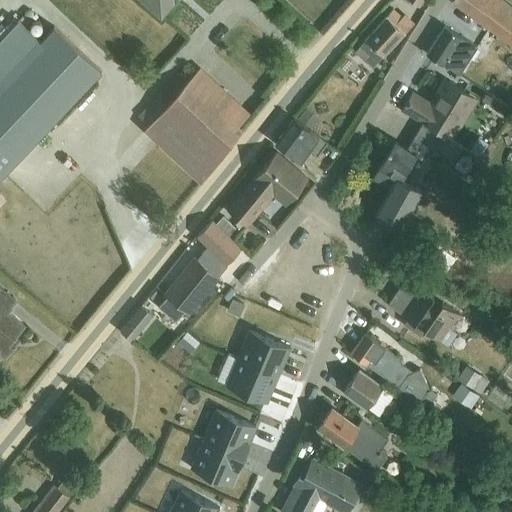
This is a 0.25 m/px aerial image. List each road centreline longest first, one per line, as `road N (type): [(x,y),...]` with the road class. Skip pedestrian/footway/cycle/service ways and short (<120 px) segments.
road 1 (residential): [(0,447),(372,0)]
road 2 (residential): [(255,511),(361,252),(358,235),(311,200)]
road 3 (residential): [(440,0),(311,200)]
road 4 (track): [(311,200),(228,300)]
